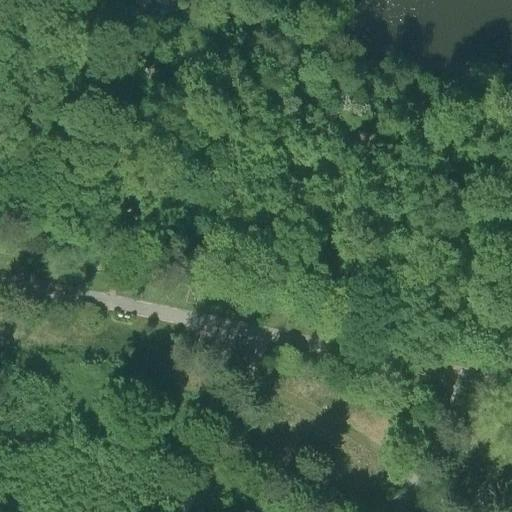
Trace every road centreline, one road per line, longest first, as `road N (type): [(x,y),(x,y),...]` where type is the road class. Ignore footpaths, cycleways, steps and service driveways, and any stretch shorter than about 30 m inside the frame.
road 1 (track): [(511,331),(0,159)]
road 2 (track): [(511,264),(486,234),(360,138),(315,0)]
